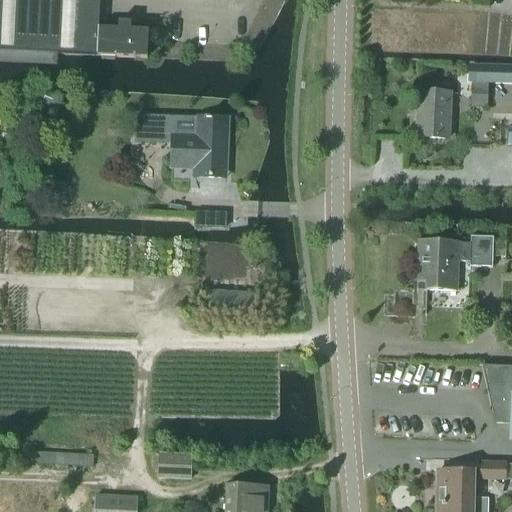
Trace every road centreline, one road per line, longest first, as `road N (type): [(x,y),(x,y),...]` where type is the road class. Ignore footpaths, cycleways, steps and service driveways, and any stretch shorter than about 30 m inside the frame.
road 1 (tertiary): [(355,511),(339,271),(341,0)]
road 2 (unknown): [(349,463),(511,459)]
